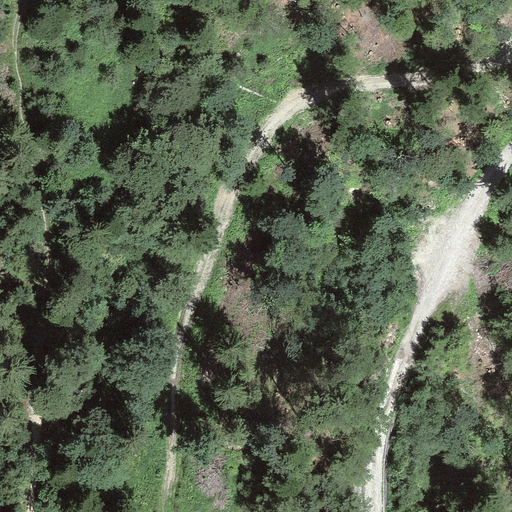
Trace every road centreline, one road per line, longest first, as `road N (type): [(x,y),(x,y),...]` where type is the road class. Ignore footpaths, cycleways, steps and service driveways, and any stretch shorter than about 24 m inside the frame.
road 1 (track): [(511,52),(465,71),(304,97),(255,148),(231,196),(183,362),(174,511)]
road 2 (track): [(511,152),(471,209),(413,332),(381,420),(374,511)]
road 3 (track): [(95,511),(73,451),(38,391)]
